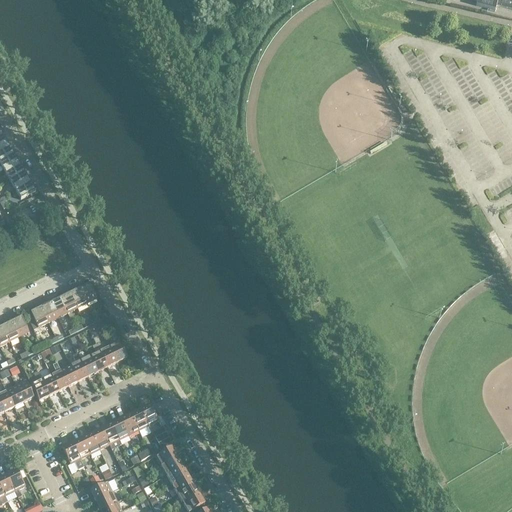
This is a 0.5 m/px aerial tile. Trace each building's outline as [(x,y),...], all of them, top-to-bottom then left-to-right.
[(475,6),(485,9),(488,10),(488,11),(494,12),(496,7),(511,10),(511,0),(470,0),(477,2),(475,6)] [(0,161),(13,154),(7,145),(0,149),(0,161)] [(18,164),(13,154),(0,161),(0,166),(4,172),(18,164)] [(24,173),(18,164),(4,172),(9,182),(24,173)] [(29,182),(24,173),(9,182),(15,191),(29,182)] [(35,192),(29,182),(15,191),(20,200),(35,192)] [(97,300),(89,285),(79,290),(87,305),(97,300)] [(87,305),(79,290),(69,294),(77,310),(87,305)] [(77,310),(69,294),(60,299),(67,315),(77,310)] [(67,315),(60,299),(50,304),(57,319),(67,315)] [(57,319),(50,304),(40,309),(48,324),(57,319)] [(48,324),(40,309),(30,314),(33,319),(38,329),(48,324)] [(21,318),(11,323),(19,338),(29,333),(21,318)] [(33,319),(28,321),(33,331),(38,329),(33,319)] [(107,322),(100,325),(103,331),(110,327),(107,322)] [(19,338),(11,323),(1,328),(9,343),(19,338)] [(0,347),(9,343),(1,328),(0,328),(0,347)] [(118,342),(108,347),(117,364),(127,359),(118,342)] [(57,346),(50,350),(53,356),(60,352),(57,346)] [(117,364),(108,347),(99,352),(107,369),(117,364)] [(107,369),(99,352),(89,357),(97,374),(107,369)] [(97,374),(89,357),(79,361),(87,378),(97,374)] [(87,378),(79,361),(70,366),(78,383),(87,378)] [(78,383),(70,366),(60,371),(68,388),(78,383)] [(16,368),(10,371),(14,378),(20,375),(16,368)] [(7,371),(0,374),(3,381),(10,377),(7,371)] [(68,388),(60,371),(50,376),(58,393),(68,388)] [(58,393),(50,376),(40,381),(49,397),(58,393)] [(49,397),(40,381),(30,385),(39,402),(49,397)] [(34,399),(25,382),(15,387),(23,404),(34,399)] [(23,404),(15,387),(5,392),(14,408),(23,404)] [(14,408),(5,392),(0,394),(0,405),(4,413),(14,408)] [(150,406),(140,411),(148,428),(158,423),(150,406)] [(148,428),(140,411),(130,416),(138,432),(148,428)] [(138,432),(130,416),(120,420),(129,437),(138,432)] [(129,437),(120,420),(111,425),(119,442),(129,437)] [(119,442),(111,425),(101,430),(109,447),(110,446),(112,446),(113,445),(114,445),(119,442)] [(163,428),(152,434),(161,450),(172,444),(163,428)] [(109,447),(101,430),(91,435),(100,451),(104,449),(109,447)] [(100,451),(91,435),(81,439),(90,456),(100,451)] [(90,456),(81,439),(72,444),(80,461),(90,456)] [(80,461),(72,444),(62,449),(70,466),(75,463),(78,471),(83,468),(80,461)] [(177,458),(171,448),(155,458),(160,468),(177,458)] [(147,450),(138,456),(141,462),(150,457),(147,450)] [(138,457),(130,460),(133,466),(140,463),(138,457)] [(182,467),(177,458),(160,468),(166,477),(182,467)] [(188,477),(182,467),(166,477),(171,486),(188,477)] [(16,471),(6,476),(15,493),(25,488),(16,471)] [(109,472),(102,475),(105,480),(111,477),(109,472)] [(142,472),(135,476),(138,481),(145,477),(142,472)] [(15,493),(6,476),(0,479),(0,487),(5,498),(15,493)] [(145,477),(138,481),(142,488),(149,484),(145,477)] [(193,486),(188,477),(171,486),(165,490),(167,493),(174,490),(177,495),(193,486)] [(97,478),(90,481),(93,486),(99,483),(97,478)] [(132,478),(122,483),(124,487),(134,482),(132,478)] [(87,479),(82,481),(86,489),(91,487),(87,479)] [(90,492),(95,502),(112,494),(107,483),(90,492)] [(199,495),(193,486),(177,495),(182,505),(199,495)] [(117,503),(112,494),(95,502),(100,511),(117,503)] [(142,494),(136,497),(140,504),(146,501),(142,494)] [(192,511),(204,505),(199,495),(182,505),(186,511),(192,511)] [(155,499),(150,501),(153,508),(159,505),(155,499)] [(120,511),(117,503),(100,511),(120,511)]
